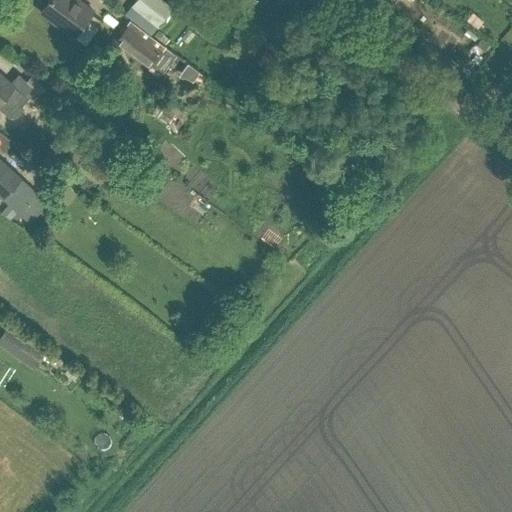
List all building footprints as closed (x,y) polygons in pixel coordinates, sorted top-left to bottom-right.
[(74,36),(94,10),(79,0),(49,0),(41,11),(74,36)] [(157,25),(171,8),(161,0),(136,0),(126,12),(139,22),(145,15),(157,25)] [(151,66),(163,48),(128,23),(116,40),(151,66)] [(17,114),(23,107),(22,106),(37,89),(18,73),(10,82),(0,72),(0,104),(10,114),(17,114)] [(0,157),(0,195),(3,198),(22,177),(0,157)] [(8,324),(0,336),(0,344),(33,368),(45,350),(8,324)]
